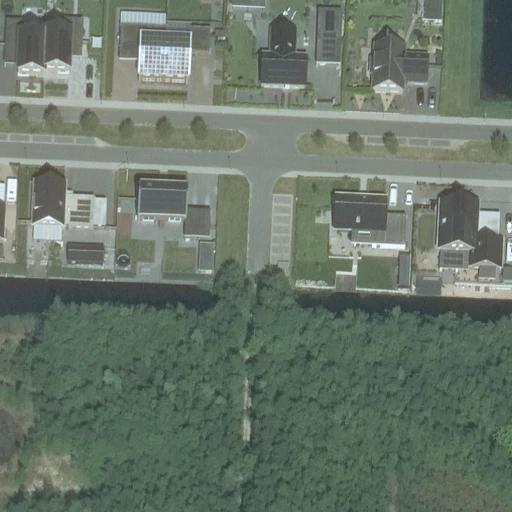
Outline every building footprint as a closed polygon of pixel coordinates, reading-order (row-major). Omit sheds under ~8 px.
[(430,0),(430,8),(436,8),(436,24),(442,24),(442,0),(430,0)] [(321,13),(320,45),(340,46),(342,14),(321,13)] [(43,78),(43,74),(68,75),(69,46),(82,47),(83,23),(60,22),(60,35),(45,34),(46,29),(45,29),(43,78)] [(17,77),(43,78),(45,29),(21,28),(21,24),(6,23),(4,47),(18,48),(17,77)] [(120,28),(118,53),(139,53),(137,82),(162,84),(164,38),(165,38),(166,30),(120,28)] [(164,38),(162,84),(187,85),(189,55),(209,56),(210,32),(187,31),(187,39),(165,38),(164,38)] [(295,34),(271,33),(270,59),(262,58),(260,88),(304,90),(305,60),(294,60),(295,34)] [(403,50),(385,49),(375,48),(375,49),(374,62),(370,62),(369,74),(373,74),(372,94),(401,95),(402,81),(407,81),(407,84),(427,85),(428,59),(403,58),(403,50)] [(92,230),(94,201),(64,199),(64,187),(34,186),(32,229),(62,231),(62,229),(92,230)] [(208,242),(210,214),(186,213),(187,192),(186,192),(186,193),(168,192),(168,191),(167,191),(166,192),(158,192),(158,190),(157,190),(157,192),(139,191),(139,189),(138,189),(136,222),(138,222),(138,221),(184,223),(183,241),(208,242)] [(335,200),(334,232),(372,234),(371,249),(404,250),(405,220),(384,219),(385,202),(335,200)] [(316,253),(316,202),(295,202),(296,253),(316,253)] [(474,243),(476,207),(441,205),(438,253),(470,255),(469,270),(499,271),(500,244),(474,243)] [(200,247),(200,257),(214,257),(214,248),(200,247)] [(79,250),(78,266),(93,266),(94,250),(79,250)] [(408,277),(409,258),(399,257),(398,276),(408,277)] [(511,272),(504,272),(503,285),(511,285),(511,272)] [(416,278),(416,293),(440,295),(440,279),(416,278)]
